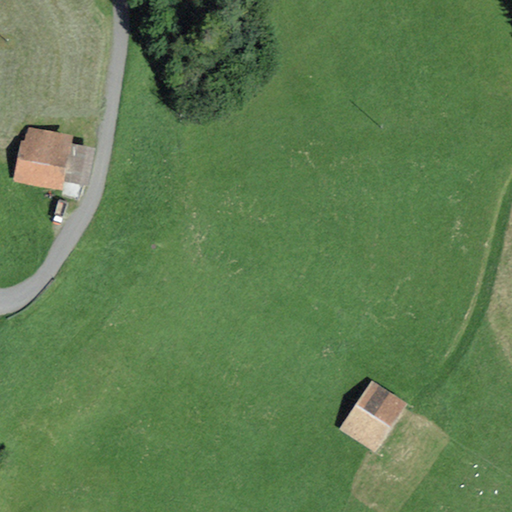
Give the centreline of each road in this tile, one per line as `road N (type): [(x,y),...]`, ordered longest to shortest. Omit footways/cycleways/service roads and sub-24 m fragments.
road 1 (residential): [(119,0),(108,129),(90,200),(37,283),(0,300)]
road 2 (track): [(511,190),(481,310),(462,351),(424,393)]
